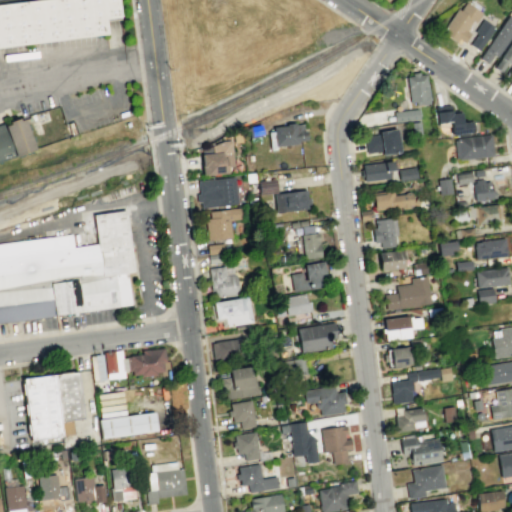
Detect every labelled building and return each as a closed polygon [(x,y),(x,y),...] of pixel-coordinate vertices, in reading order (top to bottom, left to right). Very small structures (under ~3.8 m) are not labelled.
[(0,3),(24,0),(115,0),(119,19),(103,21),(105,34),(0,47),(0,3)] [(440,32),(456,8),(459,10),(464,2),(467,3),(469,0),(475,0),(484,6),(474,22),(471,20),(465,30),(469,33),(462,43),(460,41),(458,44),(440,32)] [(478,57),(507,14),(511,17),(511,32),(495,57),(492,54),(486,63),(478,57)] [(473,31),(476,34),(468,44),(478,50),(494,27),(482,19),(473,31)] [(511,37),(511,58),(509,63),(507,62),(499,72),(493,67),(500,57),(499,56),(511,37)] [(426,74),(406,74),(407,105),(427,104),(426,74)] [(36,146),(76,133),(72,120),(64,122),(58,105),(26,116),(36,146)] [(421,135),(412,136),(410,121),(395,123),(393,113),(416,110),(418,122),(419,122),(421,135)] [(433,112),(450,110),(451,112),(459,112),(460,123),(472,122),(474,133),(452,136),(450,121),(435,123),(433,112)] [(14,156),(33,149),(23,118),(17,120),(16,117),(6,121),(7,123),(3,125),(14,156)] [(0,161),(14,156),(3,125),(2,122),(0,122),(0,161)] [(273,147),(271,126),(285,125),(285,123),(294,122),(294,124),(300,123),(301,130),(303,130),(305,140),(295,141),(295,144),(273,147)] [(401,154),(382,157),(381,153),(367,155),(363,138),(379,135),(378,131),(396,127),(401,154)] [(491,134),(493,157),(456,161),(453,141),(456,140),(456,139),(491,134)] [(199,154),(201,174),(226,172),(225,167),(232,166),(229,139),(221,140),(209,145),(210,153),(199,154)] [(390,179),(363,181),(361,165),(392,161),(393,170),(388,171),(390,179)] [(416,179),(399,182),(396,165),(413,162),(416,179)] [(483,177),(474,178),(473,171),(482,170),(483,177)] [(455,175),(456,185),(471,183),(470,172),(455,175)] [(195,181),(196,194),(193,194),(194,203),(197,202),(198,209),(235,204),(233,189),(240,188),(239,177),(232,178),(231,176),(195,181)] [(273,179),(255,181),(257,195),(274,193),(273,179)] [(437,181),(448,179),(451,195),(439,197),(437,181)] [(493,200),(473,202),(472,184),(475,183),(475,180),(483,179),(483,182),(492,181),(493,200)] [(271,194),(273,213),(305,209),(305,205),(308,205),(306,189),(271,194)] [(371,196),(373,211),(422,208),(419,192),(394,195),(393,191),(384,192),(385,194),(371,196)] [(475,206),(477,224),(499,222),(498,204),(475,206)] [(236,208),(195,212),(198,242),(228,238),(226,221),(238,219),(236,208)] [(125,210),(134,274),(124,275),(128,304),(0,321),(0,244),(70,235),(72,248),(97,244),(93,214),(125,210)] [(371,210),(373,219),(361,221),(359,212),(371,210)] [(395,247),(381,249),(380,243),(374,243),(371,230),(374,229),(373,221),(391,218),(395,247)] [(298,235),(315,233),(318,257),(315,258),(315,260),(306,262),(305,259),(301,259),(298,235)] [(504,238),(472,242),(474,260),(506,256),(504,238)] [(437,254),(455,253),(454,241),(436,242),(437,254)] [(204,245),(205,254),(222,252),(220,243),(204,245)] [(402,251),(404,267),(381,271),(377,253),(402,251)] [(206,264),(205,256),(218,254),(219,262),(206,264)] [(471,269),(455,272),(454,263),(470,261),(471,269)] [(320,262),(301,266),(303,280),(301,280),(299,272),(286,275),(289,293),(319,288),(317,276),(322,275),(320,262)] [(427,274),(414,276),(412,265),(425,263),(427,274)] [(205,269),(209,299),(235,296),(233,275),(230,275),(229,268),(221,268),(221,267),(205,269)] [(474,271),(476,288),(508,284),(506,267),(474,271)] [(384,295),(396,293),(395,286),(411,283),(410,278),(426,276),(431,304),(387,310),(384,295)] [(493,302),(477,305),(475,291),(491,288),(493,302)] [(281,298),(284,316),(291,315),(293,323),(310,321),(308,303),(304,303),(302,294),(281,298)] [(244,297),(248,322),(220,328),(218,321),(211,323),(207,303),(244,297)] [(408,316),(383,320),(384,330),(387,341),(412,338),(408,316)] [(293,329),(298,354),(329,349),(327,340),(334,339),(331,322),(293,329)] [(511,356),(511,326),(489,330),(493,359),(511,356)] [(239,338),(208,342),(211,361),(241,356),(239,338)] [(139,350),(139,354),(126,355),(129,376),(162,373),(161,363),(164,363),(163,347),(139,350)] [(390,349),(386,350),(388,365),(391,366),(392,368),(412,364),(409,347),(390,349)] [(125,377),(124,357),(120,357),(120,350),(103,351),(104,379),(125,377)] [(104,379),(101,354),(88,355),(92,381),(104,379)] [(289,360),(303,357),(306,375),(292,377),(289,360)] [(481,366),(511,361),(511,382),(484,386),(481,366)] [(245,368),(249,388),(253,387),(255,396),(225,401),(224,391),(218,392),(216,379),(225,378),(224,371),(245,368)] [(75,374),(54,376),(59,424),(81,421),(75,374)] [(28,441),(21,380),(53,377),(60,438),(28,441)] [(411,402),(391,405),(388,383),(411,380),(413,390),(410,391),(411,402)] [(299,391),(302,405),(304,404),(304,409),(316,407),(317,417),(341,413),(339,405),(343,404),(341,393),(332,394),(331,386),(299,391)] [(511,387),(494,391),(496,404),(488,406),(490,421),(511,416),(511,387)] [(478,397),(468,399),(467,393),(477,391),(478,397)] [(480,400),(472,401),(473,410),(481,409),(480,400)] [(247,401),(252,427),(238,430),(236,422),(229,423),(226,404),(247,401)] [(444,423),(454,423),(453,407),(442,408),(444,423)] [(402,410),(402,415),(394,417),(397,433),(413,430),(413,428),(425,426),(423,408),(402,410)] [(98,418),(100,437),(156,432),(154,413),(98,418)] [(302,422),(285,424),(290,456),(306,454),(302,422)] [(511,447),(511,424),(488,429),(492,451),(511,447)] [(317,430),(320,454),(329,453),(331,466),(345,464),(343,451),(348,450),(347,440),(342,441),(341,435),(344,435),(343,426),(317,430)] [(230,436),(251,432),(256,459),(241,461),(240,454),(233,456),(232,449),(230,450),(229,443),(231,443),(230,436)] [(440,461),(411,466),(408,453),(401,455),(398,439),(432,434),(433,438),(436,438),(440,461)] [(511,476),(500,478),(497,455),(511,452),(511,476)] [(148,464),(175,461),(176,468),(181,468),(184,493),(155,497),(155,503),(146,504),(144,491),(148,490),(145,473),(149,472),(148,464)] [(234,468),(236,474),(232,475),(233,481),(237,481),(238,488),(244,486),(246,494),(275,489),(273,477),(258,480),(255,464),(234,468)] [(408,499),(424,496),(423,492),(445,488),(440,464),(410,470),(412,482),(405,484),(408,499)] [(110,500),(133,497),(129,466),(109,469),(111,488),(108,488),(110,500)] [(35,476),(55,474),(58,497),(39,499),(35,476)] [(72,478),(89,476),(91,486),(92,499),(75,501),(72,478)] [(282,479),(290,478),(292,487),(284,488),(282,479)] [(333,511),(317,511),(314,491),(327,489),(326,487),(336,486),(336,483),(353,480),(355,493),(343,496),(344,499),(342,500),(343,510),(333,511)] [(101,484),(104,501),(93,502),(92,499),(91,486),(101,484)] [(2,487),(21,485),(23,507),(4,510),(2,487)] [(477,511),(486,511),(504,510),(501,491),(476,493),(477,511)] [(280,511),(277,494),(247,499),(249,510),(236,511),(280,511)] [(453,511),(408,511),(408,504),(444,499),(445,506),(453,505),(453,511)]
